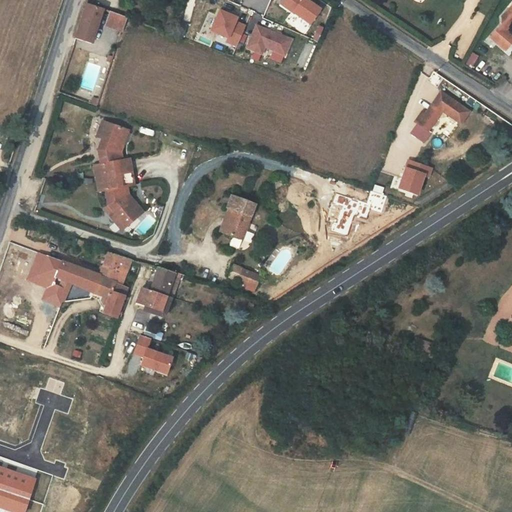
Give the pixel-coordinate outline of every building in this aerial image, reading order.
[(309,23),(319,9),(306,0),(282,0),(280,3),(309,23)] [(91,44),(103,8),(87,3),(75,38),(91,44)] [(210,32),(227,39),(226,43),(237,47),(246,26),(235,22),(237,17),(219,10),(210,32)] [(127,17),(120,14),(110,11),(106,25),(122,30),(127,17)] [(511,14),(508,11),(502,19),(502,25),(491,39),(505,51),(511,43),(511,37),(505,32),(511,24),(511,14)] [(291,40),(256,26),(247,48),(262,54),(265,46),(273,50),(284,55),(291,40)] [(284,55),(273,50),(270,58),(281,63),(284,55)] [(418,124),(412,134),(425,142),(432,133),(428,130),(441,111),(460,124),(469,111),(440,92),(428,109),(426,113),(425,114),(422,112),(415,122),(418,124)] [(101,177),(103,190),(105,190),(108,205),(116,213),(111,217),(121,229),(137,215),(128,203),(132,199),(129,195),(127,186),(133,185),(131,172),(119,174),(117,161),(122,160),(121,151),(122,146),(118,145),(123,129),(102,122),(96,136),(102,138),(98,150),(100,165),(99,165),(101,177)] [(127,131),(123,129),(118,145),(122,146),(125,146),(129,133),(127,131)] [(129,159),(122,160),(117,161),(119,174),(131,172),(129,159)] [(231,209),(223,232),(242,240),(255,204),(231,195),(227,207),(231,209)] [(142,211),(132,199),(128,203),(137,215),(142,211)] [(103,208),(111,217),(116,213),(108,205),(103,208)] [(227,207),(218,231),(223,232),(231,209),(227,207)] [(130,260),(108,253),(100,275),(117,281),(120,272),(125,274),(130,260)] [(100,275),(62,261),(55,276),(71,283),(93,292),(100,275)] [(172,274),(158,268),(150,292),(141,289),(136,303),(145,305),(161,311),(174,277),(175,274),(172,273),(172,274)] [(255,288),(259,276),(243,269),(238,281),(255,288)] [(125,274),(120,272),(117,281),(116,283),(121,285),(125,274)] [(112,292),(116,283),(117,281),(100,275),(93,292),(102,296),(100,301),(102,303),(105,305),(103,312),(116,317),(123,298),(124,296),(112,292)] [(180,279),(174,277),(161,311),(145,305),(144,310),(166,318),(180,279)] [(112,292),(124,296),(127,287),(121,285),(116,283),(112,292)] [(102,296),(93,292),(91,296),(98,300),(98,301),(101,306),(99,310),(103,312),(105,305),(102,303),(100,301),(102,296)] [(343,329),(353,332),(356,325),(345,322),(343,329)] [(164,376),(170,357),(146,349),(150,339),(137,335),(130,355),(139,358),(136,367),(164,376)] [(411,352),(433,359),(435,353),(438,346),(415,339),(411,352)] [(0,506),(15,511),(22,511),(34,480),(0,468),(0,506)] [(49,511),(58,488),(34,480),(22,511),(49,511)]
